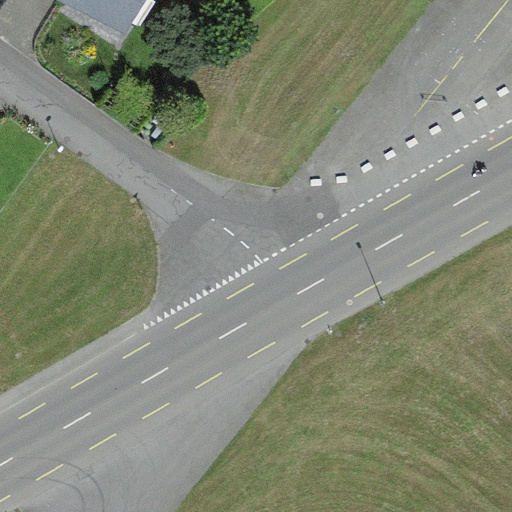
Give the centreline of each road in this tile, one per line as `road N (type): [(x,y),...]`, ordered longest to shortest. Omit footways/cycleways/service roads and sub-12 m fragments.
road 1 (residential): [(282,303),(257,258),(205,212),(0,67)]
road 2 (secondary): [(0,460),(282,303)]
road 3 (secondary): [(282,303),(511,173)]
